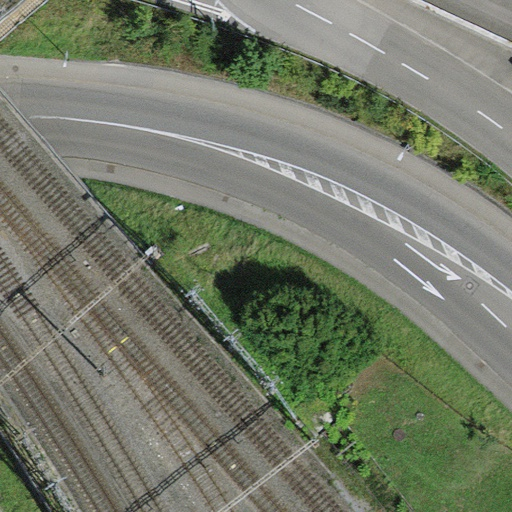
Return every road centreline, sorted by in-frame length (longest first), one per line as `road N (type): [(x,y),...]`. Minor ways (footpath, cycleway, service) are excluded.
road 1 (primary): [(511,296),(400,222),(299,172),(181,137),(0,113)]
road 2 (residential): [(511,141),(284,0)]
